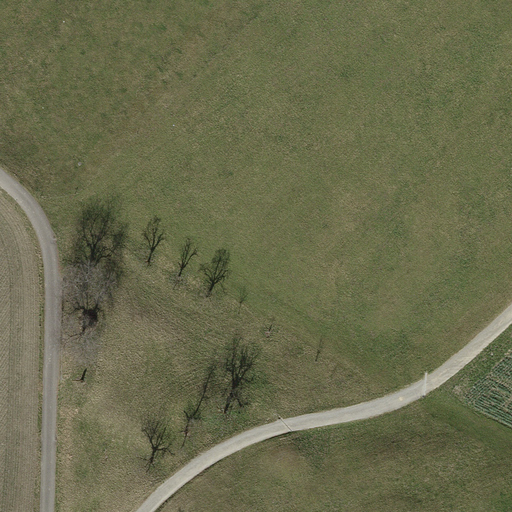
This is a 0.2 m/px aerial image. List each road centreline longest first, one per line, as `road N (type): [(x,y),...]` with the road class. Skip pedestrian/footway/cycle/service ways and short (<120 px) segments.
road 1 (track): [(511,304),(454,358),(381,403),(215,446),(164,482),(141,511)]
road 2 (residential): [(38,511),(40,253),(20,202),(0,185)]
